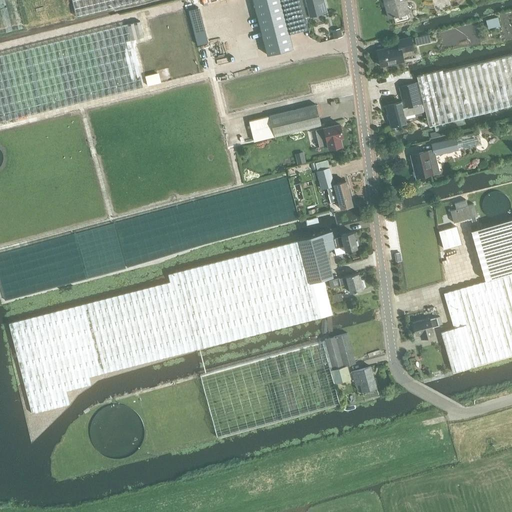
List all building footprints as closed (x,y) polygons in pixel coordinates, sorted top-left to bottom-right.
[(17,0),(0,0),(0,32),(25,27),(17,0)] [(70,0),(74,17),(142,0),(70,0)] [(252,0),(267,55),(292,48),(288,33),(279,0),(252,0)] [(279,0),(288,33),(307,28),(299,0),(279,0)] [(299,0),(304,16),(310,15),(310,16),(326,11),(323,0),(299,0)] [(405,0),(388,0),(390,6),(385,7),(388,18),(409,12),(405,0)] [(498,17),(486,20),(488,28),(500,25),(498,17)] [(144,36),(140,21),(127,23),(0,54),(0,121),(143,86),(131,39),(144,36)] [(342,36),(340,28),(332,30),(334,38),(342,36)] [(397,40),(398,46),(377,51),(380,65),(403,60),(401,52),(413,49),(410,37),(397,40)] [(417,82),(423,104),(424,111),(429,126),(511,105),(511,54),(443,72),(442,70),(416,76),(417,82)] [(399,86),(402,102),(404,108),(423,104),(417,82),(399,86)] [(407,123),(405,115),(424,111),(423,104),(404,108),(402,102),(386,105),(391,126),(407,123)] [(269,115),(269,116),(274,136),(321,125),(316,104),(269,115)] [(249,120),(254,141),(274,136),(269,116),(249,120)] [(343,136),(340,124),(315,130),(319,148),(327,146),(328,149),(341,145),(339,137),(343,136)] [(427,150),(410,154),(416,178),(433,174),(439,172),(436,158),(435,155),(458,150),(455,137),(431,143),(432,150),(428,151),(427,150)] [(303,154),(296,155),(298,164),(305,162),(303,154)] [(346,181),(334,184),(327,160),(315,163),(317,170),(316,170),(321,189),(327,188),(329,194),(328,194),(331,202),(338,200),(340,208),(352,204),(346,181)] [(495,189),(491,190),(487,192),(484,195),(482,198),(482,203),(482,207),(483,211),(486,214),(489,216),(493,218),(497,218),(501,217),(505,215),(508,212),(510,209),(511,204),(511,200),(509,196),(507,193),(503,191),(499,189),(495,189)] [(453,210),(447,212),(450,224),(474,217),(471,205),(465,207),(463,201),(451,204),(453,210)] [(511,269),(511,216),(470,228),(484,278),(511,269)] [(114,223),(75,234),(87,278),(126,268),(114,223)] [(451,228),(438,231),(439,233),(443,248),(461,244),(456,226),(451,228)] [(333,277),(326,250),(343,246),(344,251),(357,248),(353,232),(341,235),(341,236),(334,238),(332,231),(298,240),(318,317),(332,314),(323,279),(333,277)] [(262,332),(318,317),(298,240),(242,254),(186,268),(186,269),(168,273),(169,282),(9,323),(32,413),(69,404),(66,390),(91,384),(89,376),(262,332)] [(511,271),(444,291),(455,328),(441,332),(452,371),(511,353),(511,271)] [(362,289),(358,273),(345,276),(339,278),(338,277),(328,280),(330,288),(340,286),(347,284),(349,292),(362,289)] [(330,295),(332,302),(342,300),(341,293),(330,295)] [(428,318),(413,322),(412,322),(413,324),(412,325),(413,329),(414,329),(415,335),(419,334),(420,338),(433,334),(432,331),(431,327),(438,325),(436,317),(429,319),(429,318),(428,318)] [(300,345),(201,374),(219,436),(317,409),(300,345)] [(347,365),(331,369),(334,383),(351,379),(347,365)] [(377,387),(371,366),(351,371),(355,385),(360,384),(362,391),(363,391),(363,394),(378,392),(376,387),(377,387)] [(144,435),(144,430),(144,425),(142,420),(140,415),(137,411),(133,408),(129,405),(124,404),(119,403),(114,403),(109,404),(104,406),(100,408),(96,412),(93,416),(91,420),(90,425),(89,430),(90,435),(91,440),(94,445),(97,449),(100,452),(105,454),(109,456),(114,457),(120,457),(124,456),(129,454),(133,452),(137,448),(140,444),(142,440),(144,435)]
